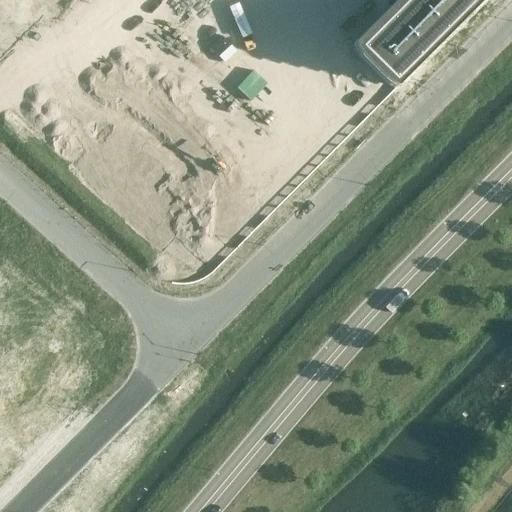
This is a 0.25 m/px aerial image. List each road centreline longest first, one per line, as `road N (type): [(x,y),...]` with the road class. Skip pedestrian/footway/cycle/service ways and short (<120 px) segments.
road 1 (unclassified): [(0,182),(182,345),(511,14)]
road 2 (secondary): [(201,511),(332,357),(511,172)]
